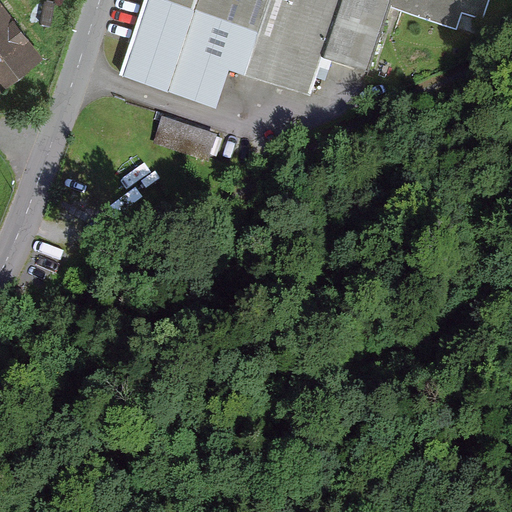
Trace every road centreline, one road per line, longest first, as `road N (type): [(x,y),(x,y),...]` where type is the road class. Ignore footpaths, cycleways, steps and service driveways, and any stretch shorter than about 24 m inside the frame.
road 1 (track): [(511,274),(210,511)]
road 2 (unclassified): [(99,0),(0,273)]
